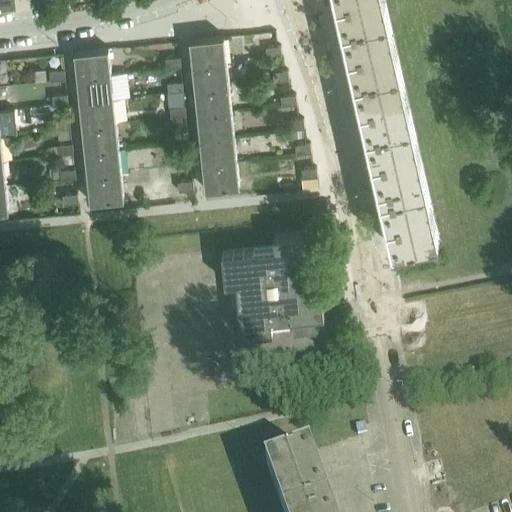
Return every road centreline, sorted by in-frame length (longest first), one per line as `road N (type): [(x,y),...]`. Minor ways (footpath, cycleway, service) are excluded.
road 1 (residential): [(410,511),(347,182),(289,0)]
road 2 (residential): [(0,29),(65,23),(148,0)]
